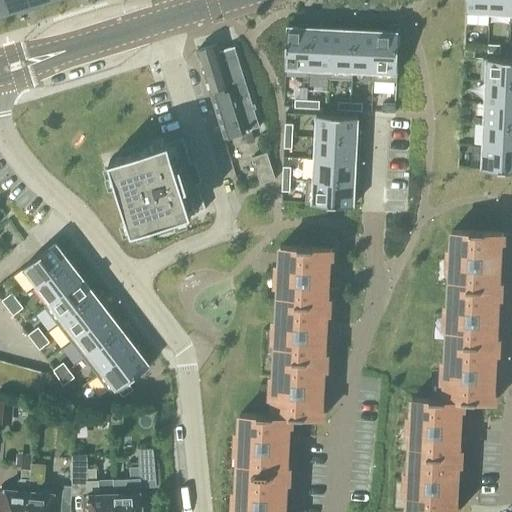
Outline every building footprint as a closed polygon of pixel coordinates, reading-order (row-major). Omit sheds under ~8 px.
[(41,0),(0,0),(3,10),(20,4),(21,8),(42,1),(41,0)] [(466,0),(466,11),(490,12),(490,0),(466,0)] [(511,0),(490,0),(490,12),(511,14),(511,0)] [(309,68),(311,28),(287,26),(285,67),(309,68)] [(331,69),(333,29),(311,28),(309,68),(331,69)] [(352,70),(354,30),(333,29),(331,69),(352,70)] [(352,70),(374,72),(376,31),(354,30),(352,70)] [(400,32),(376,31),(374,72),(398,73),(400,32)] [(500,45),(488,44),(488,52),(500,53),(500,45)] [(260,127),(255,109),(235,47),(220,52),(217,45),(196,51),(224,139),(260,127)] [(464,45),(464,57),(472,58),(472,46),(464,45)] [(511,59),(488,58),(487,81),(511,82),(511,59)] [(511,82),(487,81),(486,103),(511,103),(511,82)] [(307,108),(308,100),(295,100),(295,108),(307,108)] [(308,100),(307,108),(319,109),(320,101),(308,100)] [(350,110),(351,102),(339,102),(338,110),(350,110)] [(351,102),(350,110),(363,111),(363,103),(351,102)] [(511,103),(486,103),(484,124),(511,125),(511,103)] [(396,105),(384,104),(383,112),(396,113),(396,105)] [(316,137),(357,139),(358,117),(317,115),(316,137)] [(483,146),(511,147),(511,125),(484,124),(483,146)] [(133,233),(207,209),(184,137),(110,161),(133,233)] [(356,161),(357,139),(316,137),(315,159),(356,161)] [(511,147),(483,146),(482,169),(511,170),(511,147)] [(267,153),(252,158),(261,184),(275,180),(276,179),(267,153)] [(315,159),(314,180),(355,182),(356,161),(315,159)] [(284,167),(283,179),(291,179),(291,167),(284,167)] [(291,179),(283,179),(283,191),(290,192),(291,179)] [(354,206),(355,182),(314,180),(313,204),(354,206)] [(451,270),(450,287),(498,290),(498,289),(494,289),(495,283),(499,283),(500,251),(503,251),(503,234),(501,234),(501,233),(484,232),(484,231),(470,231),(453,230),(452,249),(454,249),(453,270),(451,270)] [(45,251),(24,268),(37,285),(70,260),(56,243),(45,251)] [(279,285),(278,303),(326,305),(326,304),(323,304),(323,298),(327,298),(329,267),(331,267),(332,249),(329,249),(330,248),(312,247),(313,247),(298,246),(298,247),(281,246),(280,264),(283,265),(282,286),(279,285)] [(70,260),(37,285),(50,302),(51,302),(83,278),(70,260)] [(50,302),(44,306),(58,324),(96,295),(83,278),(51,302),(50,302)] [(448,326),(447,343),(495,345),(492,344),(492,338),(496,339),(498,307),(500,307),(501,290),(498,290),(450,287),(449,305),(451,305),(450,326),(448,326)] [(3,302),(8,308),(18,301),(13,294),(3,302)] [(96,295),(58,324),(71,341),(109,312),(96,295)] [(23,307),(18,301),(8,308),(13,314),(23,307)] [(326,306),(326,305),(278,303),(278,320),(280,321),(279,341),(276,341),(276,359),(323,361),(323,360),(320,360),(320,354),(324,354),(326,323),(329,323),(329,306),(326,306)] [(109,312),(71,341),(84,358),(122,329),(109,312)] [(35,342),(44,335),(39,329),(30,336),(35,342)] [(122,329),(84,358),(98,375),(136,346),(122,329)] [(44,335),(35,342),(40,348),(49,341),(44,335)] [(446,382),(445,399),(445,400),(464,401),(464,402),(476,402),(487,402),(487,404),(493,404),(493,401),(489,400),(489,394),(493,395),(495,363),(498,363),(498,346),(495,346),(495,345),(447,343),(447,361),(449,361),(448,382),(446,382)] [(136,346),(98,375),(112,394),(118,390),(123,397),(134,390),(128,382),(150,365),(136,346)] [(323,361),(276,359),(275,376),(277,376),(276,397),(274,397),(273,415),(273,416),(292,417),(304,418),(304,417),(316,418),(315,420),(321,420),(321,416),(317,416),(318,410),(322,410),(323,378),(326,379),(327,362),(323,362),(323,361)] [(16,365),(4,362),(0,376),(0,386),(10,389),(16,365)] [(16,365),(10,389),(22,392),(28,368),(16,365)] [(57,379),(68,371),(63,365),(54,372),(57,379)] [(34,395),(42,398),(48,374),(40,372),(28,368),(22,392),(34,395)] [(73,377),(68,371),(57,379),(61,386),(73,377)] [(410,455),(458,457),(458,456),(454,456),(455,450),(459,450),(460,418),(463,418),(464,401),(445,400),(445,399),(444,399),(430,398),(413,398),(412,416),(414,416),(413,437),(411,437),(410,455)] [(14,404),(0,402),(0,423),(13,425),(14,404)] [(238,472),(286,474),(286,473),(283,473),(283,467),(287,467),(288,434),(291,434),(292,417),(273,416),(273,415),(272,415),(272,414),(258,414),(241,413),(240,432),(242,432),(241,453),(239,453),(238,472)] [(130,479),(114,479),(114,493),(114,511),(142,511),(142,486),(157,486),(158,486),(153,449),(153,448),(139,449),(139,467),(130,467),(130,479)] [(72,486),(71,496),(72,496),(89,495),(89,511),(114,511),(114,493),(114,479),(100,480),(97,480),(97,468),(88,468),(88,454),(72,455),(72,486)] [(458,457),(410,455),(409,472),(411,472),(411,493),(408,493),(407,511),(416,511),(455,511),(456,511),(452,511),(452,506),(456,506),(458,474),(460,474),(461,457),(458,457)] [(32,464),(28,511),(54,511),(56,511),(57,511),(58,499),(55,499),(56,493),(40,492),(40,483),(45,484),(46,464),(32,463),(32,464)] [(1,494),(0,503),(0,507),(3,508),(2,511),(28,511),(32,464),(23,464),(23,469),(22,469),(21,478),(18,481),(17,490),(4,489),(4,495),(1,494)] [(286,475),(286,474),(238,472),(237,491),(239,491),(238,511),(236,511),(284,511),(286,491),(288,491),(289,475),(286,475)] [(63,486),(62,500),(72,501),(72,496),(71,496),(72,486),(63,486)]
